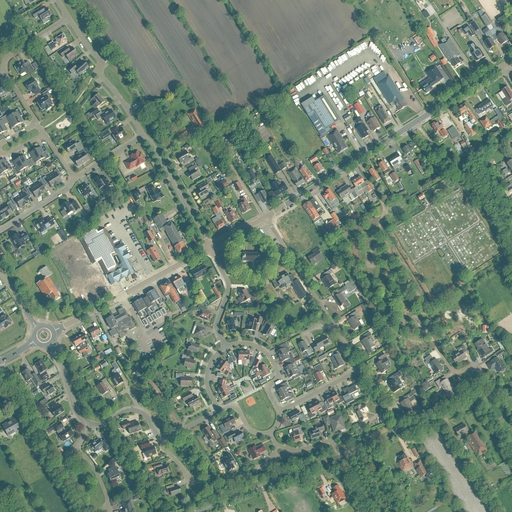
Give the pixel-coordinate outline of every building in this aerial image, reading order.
[(51,15),(46,8),(39,13),(37,10),(31,14),(34,19),(39,16),(44,24),(49,21),(47,18),(51,15)] [(492,23),(486,14),(484,15),(483,16),(482,17),(481,18),(487,27),(492,23)] [(475,32),(479,29),(474,21),(470,24),(475,32)] [(469,33),(472,37),(475,35),(468,25),(462,29),(466,34),(469,33)] [(431,39),(432,38),(435,36),(430,28),(426,31),(431,39)] [(502,34),(499,36),(494,28),(490,31),(495,41),(498,39),(502,45),(507,41),(502,34)] [(493,42),(495,41),(490,31),(488,29),(485,31),(486,33),(485,34),(482,36),(484,38),(483,39),(490,50),(495,46),(493,42)] [(419,36),(422,42),(428,39),(424,33),(419,36)] [(52,42),(48,45),(52,51),(56,48),(55,46),(58,44),(59,47),(67,42),(65,39),(66,38),(63,34),(55,39),(56,42),(53,44),(52,42)] [(454,67),(461,63),(457,58),(461,55),(449,38),(438,45),(446,58),(446,57),(450,62),(451,62),(454,67)] [(474,50),(475,52),(472,54),(477,61),(484,56),(479,49),(476,51),(475,49),(477,48),(474,43),(469,46),(472,51),(474,50)] [(69,61),(77,55),(76,53),(73,49),(72,48),(68,50),(66,47),(58,53),(62,58),(65,56),(69,61)] [(72,75),(75,72),(77,73),(80,76),(82,74),(83,74),(85,72),(85,71),(88,68),(86,66),(87,65),(86,64),(85,63),(84,63),(82,61),(75,67),(72,64),(67,69),(72,75)] [(18,72),(20,75),(25,71),(27,74),(33,70),(29,64),(25,67),(23,62),(20,64),(20,63),(17,65),(17,66),(15,67),(15,68),(18,73),(18,72)] [(440,81),(443,79),(435,66),(426,73),(431,81),(428,83),(429,84),(422,89),(426,94),(427,93),(427,94),(429,92),(433,89),(431,87),(440,81)] [(393,103),(395,105),(396,105),(399,111),(407,106),(403,100),(404,100),(388,76),(385,78),(384,76),(386,75),(384,72),(373,79),(375,82),(389,104),(392,102),(393,103)] [(319,74),(299,85),(302,91),(322,79),(319,74)] [(347,104),(331,76),(326,79),(342,107),(347,104)] [(31,90),(35,95),(40,91),(37,86),(33,79),(25,85),(29,91),(31,90)] [(0,85),(0,96),(4,94),(5,96),(9,94),(3,85),(1,87),(0,85)] [(506,98),(502,100),(506,106),(511,103),(510,101),(511,99),(511,94),(508,87),(502,91),(506,98)] [(92,107),(94,110),(96,108),(98,107),(105,102),(98,94),(92,99),(96,103),(92,107)] [(51,107),(50,106),(52,105),(46,96),(44,98),(36,103),(42,111),(45,109),(46,111),(51,107)] [(304,109),(321,137),(326,133),(327,135),(326,135),(332,145),(333,145),(336,149),(335,149),(336,151),(337,150),(339,153),(347,148),(344,142),(336,129),(333,131),(332,130),(330,127),(339,121),(324,97),(315,102),(312,98),(301,105),(304,109)] [(478,108),(475,110),(478,115),(482,113),(493,106),(489,100),(478,107),(478,108)] [(472,120),(475,125),(478,123),(470,111),(465,104),(457,109),(462,117),(465,114),(466,115),(468,114),(471,118),(469,119),(470,122),(472,120)] [(384,125),(390,121),(381,105),(374,109),(384,125)] [(16,113),(12,115),(17,125),(22,122),(19,117),(22,116),(19,109),(15,111),(16,113)] [(110,110),(102,115),(101,112),(95,116),(98,120),(102,118),(106,124),(115,119),(110,110)] [(197,128),(203,125),(199,118),(200,118),(194,110),(187,115),(192,123),(193,122),(197,128)] [(12,128),(17,125),(12,115),(7,118),(6,116),(3,118),(6,124),(9,123),(12,128)] [(366,120),(368,123),(373,132),(380,128),(376,122),(376,123),(371,116),(366,120)] [(480,122),(483,126),(485,129),(491,125),(490,122),(489,123),(486,118),(480,122)] [(444,137),(448,135),(444,130),(443,131),(442,129),(444,128),(441,124),(439,125),(437,123),(435,124),(432,126),(436,133),(440,131),(444,137)] [(476,134),(468,123),(464,125),(471,137),(476,134)] [(356,129),(362,139),(364,138),(364,139),(368,136),(364,129),(366,128),(364,124),(356,129)] [(180,139),(188,134),(185,128),(180,132),(181,133),(178,135),(173,126),(169,129),(175,138),(178,136),(180,139)] [(126,136),(122,128),(118,130),(116,127),(110,130),(112,134),(112,135),(116,142),(126,136)] [(451,128),(454,132),(450,135),(453,139),(459,135),(454,127),(451,128)] [(102,141),(111,135),(108,130),(99,136),(102,141)] [(65,147),(69,154),(76,149),(78,153),(84,149),(80,142),(75,145),(73,141),(72,142),(72,141),(71,141),(69,142),(69,143),(69,144),(65,147)] [(411,157),(413,155),(411,152),(408,146),(403,150),(406,155),(409,154),(411,157)] [(45,158),(46,160),(49,157),(45,151),(43,153),(40,148),(35,151),(40,160),(45,158)] [(77,157),(73,160),(78,167),(83,164),(85,163),(85,162),(88,160),(84,153),(85,152),(83,149),(76,154),(77,157)] [(30,160),(33,166),(37,164),(36,163),(40,160),(35,151),(30,153),(32,158),(30,160)] [(188,155),(185,151),(178,155),(180,159),(178,160),(180,164),(186,161),(188,164),(193,161),(191,158),(188,159),(186,156),(188,155)] [(134,155),(130,157),(132,159),(125,163),(129,170),(136,166),(136,167),(144,163),(143,161),(144,160),(141,153),(138,152),(137,153),(136,152),(134,153),(134,155)] [(389,160),(393,166),(395,169),(404,164),(402,161),(398,154),(389,160)] [(281,171),(272,156),(266,159),(275,175),(281,171)] [(26,162),(24,157),(18,159),(24,169),(28,167),(29,168),(32,167),(29,160),(26,162)] [(16,167),(13,169),(17,175),(20,173),(19,171),(24,169),(18,159),(13,162),(16,167)] [(414,162),(422,175),(426,172),(425,169),(419,159),(414,162)] [(3,160),(0,161),(0,166),(4,172),(8,170),(9,171),(12,169),(8,163),(6,165),(3,160)] [(379,165),(385,175),(390,172),(388,169),(387,169),(383,162),(379,165)] [(321,172),(323,170),(321,166),(320,164),(319,163),(318,164),(317,163),(313,165),(314,167),(318,174),(319,173),(321,173),(321,172)] [(197,168),(196,165),(190,168),(192,171),(186,174),(188,178),(190,177),(192,181),(200,177),(198,172),(196,173),(194,170),(197,168)] [(380,179),(384,177),(379,166),(375,167),(380,179)] [(307,182),(312,178),(309,175),(311,174),(308,170),(307,171),(305,167),(299,171),(307,182)] [(378,181),(380,180),(377,176),(378,176),(373,168),(369,171),(373,178),(376,182),(378,180),(378,181)] [(55,173),(51,176),(56,185),(61,182),(58,177),(61,175),(57,169),(54,171),(55,173)] [(297,188),(304,183),(301,179),(294,169),(288,173),(294,183),(297,188)] [(245,173),(250,182),(257,179),(251,170),(245,173)] [(395,172),(399,181),(404,179),(400,170),(395,172)] [(394,173),(391,175),(395,182),(399,180),(394,173)] [(52,188),(56,185),(51,176),(46,179),(45,177),(42,179),(46,185),(48,183),(52,188)] [(102,180),(99,176),(92,180),(98,190),(103,187),(104,190),(111,186),(105,178),(102,180)] [(361,177),(356,179),(362,189),(364,192),(366,194),(372,190),(369,185),(367,186),(364,182),(364,183),(361,177)] [(41,195),(46,192),(43,187),(45,186),(41,179),(38,181),(39,183),(35,186),(41,195)] [(356,179),(352,182),(356,188),(354,189),(358,196),(361,194),(364,192),(362,189),(356,179)] [(228,186),(225,181),(216,185),(219,190),(228,186)] [(270,186),(273,190),(277,197),(288,190),(284,184),(281,185),(279,182),(277,183),(277,182),(270,186)] [(197,187),(199,190),(196,192),(200,200),(208,195),(206,191),(209,189),(205,183),(197,187)] [(238,192),(242,190),(238,183),(234,185),(238,192)] [(86,184),(78,189),(78,190),(78,191),(80,195),(81,194),(83,197),(89,194),(91,198),(96,195),(90,185),(87,187),(86,184)] [(343,189),(337,193),(342,200),(350,195),(350,196),(349,196),(352,200),(355,199),(358,196),(354,189),(353,190),(352,188),(349,189),(347,185),(342,188),(343,189)] [(33,193),(36,198),(41,195),(35,186),(30,189),(29,187),(26,189),(30,195),(33,193)] [(156,192),(153,186),(147,189),(150,195),(149,196),(153,203),(163,197),(159,190),(156,192)] [(23,193),(19,196),(25,205),(30,202),(27,197),(29,196),(25,188),(22,190),(23,193)] [(132,194),(136,202),(140,199),(138,196),(141,194),(139,190),(132,194)] [(326,194),(322,197),(325,200),(331,208),(339,202),(338,201),(336,199),(335,199),(332,195),(329,190),(325,193),(326,194)] [(264,204),(270,201),(264,191),(258,195),(260,199),(261,198),(264,204)] [(20,208),(25,205),(19,196),(15,199),(13,197),(10,199),(14,205),(17,203),(20,208)] [(243,214),(250,209),(244,198),(241,200),(243,203),(239,205),(240,208),(243,214)] [(316,211),(320,208),(314,199),(310,202),(316,211)] [(64,210),(60,213),(63,217),(72,211),(73,213),(79,209),(75,202),(69,205),(67,202),(61,206),(64,210)] [(315,224),(321,220),(317,214),(317,213),(309,202),(303,207),(310,218),(311,218),(315,224)] [(0,220),(5,218),(6,218),(8,217),(8,216),(9,215),(6,212),(10,210),(6,204),(0,208),(0,220)] [(224,212),(225,214),(230,223),(237,219),(236,217),(234,214),(233,214),(232,212),(231,209),(229,211),(227,212),(226,211),(225,211),(224,212)] [(305,220),(300,210),(295,213),(296,214),(293,216),(298,224),(305,220)] [(356,220),(366,215),(363,211),(353,216),(356,220)] [(216,217),(211,220),(213,223),(215,226),(217,230),(224,226),(219,217),(220,217),(222,216),(220,213),(220,212),(219,212),(215,214),(215,216),(216,217)] [(336,222),(339,220),(334,213),(331,215),(336,222)] [(181,241),(171,223),(168,225),(161,214),(153,220),(159,230),(162,229),(163,232),(165,231),(174,247),(173,247),(178,255),(187,250),(183,245),(186,243),(184,240),(183,239),(182,240),(183,241),(181,241)] [(38,230),(40,233),(53,224),(50,218),(44,222),(42,218),(34,223),(36,226),(35,227),(37,230),(38,230)] [(280,222),(281,223),(278,225),(282,231),(291,225),(287,218),(280,222)] [(329,227),(333,233),(339,228),(335,223),(329,227)] [(95,230),(79,238),(92,265),(90,266),(96,277),(103,290),(111,286),(122,280),(134,274),(142,270),(137,260),(136,261),(116,224),(102,230),(96,233),(95,230)] [(300,227),(302,232),(306,231),(306,233),(315,231),(313,224),(300,227)] [(294,249),(296,248),(297,251),(306,246),(294,226),(285,232),(287,234),(285,235),(288,239),(290,238),(291,241),(290,241),(294,249)] [(149,231),(144,234),(149,243),(155,239),(149,231)] [(10,238),(17,250),(25,245),(23,243),(29,239),(25,233),(19,237),(18,234),(10,238)] [(36,246),(34,247),(37,252),(32,255),(35,258),(42,254),(36,246)] [(313,265),(323,259),(320,254),(321,252),(318,248),(312,251),(314,254),(308,258),(313,265)] [(149,256),(150,255),(154,263),(159,260),(158,258),(160,257),(155,249),(151,250),(151,249),(146,252),(149,256)] [(261,260),(261,256),(258,254),(242,254),(242,262),(258,262),(261,260)] [(336,263),(335,262),(330,265),(333,269),(333,270),(339,267),(337,263),(336,263)] [(195,279),(207,273),(203,266),(191,273),(195,279)] [(44,279),(51,275),(46,267),(39,271),(44,279)] [(212,278),(216,275),(212,268),(208,271),(212,278)] [(328,288),(328,289),(335,284),(330,275),(333,273),(331,270),(323,275),(325,278),(322,280),(325,284),(325,283),(328,288)] [(276,280),(272,282),(275,289),(280,286),(281,289),(286,287),(286,288),(289,287),(288,285),(292,283),(293,285),(291,286),(300,300),(302,299),(307,296),(297,280),(295,281),(292,274),(289,276),(287,274),(276,279),(276,280)] [(182,292),(186,290),(187,289),(189,293),(192,291),(187,283),(184,285),(182,282),(179,276),(171,281),(177,290),(178,290),(180,293),(182,291),(182,292)] [(57,293),(58,293),(48,277),(36,285),(45,298),(48,296),(53,302),(60,298),(57,293)] [(81,288),(77,291),(83,299),(91,292),(80,278),(76,281),(81,288)] [(184,311),(187,309),(181,299),(179,300),(171,287),(172,286),(169,281),(159,287),(165,297),(168,296),(170,299),(171,298),(174,303),(176,302),(180,309),(182,308),(184,311)] [(340,294),(334,298),(340,307),(343,305),(345,308),(345,309),(350,306),(348,302),(346,303),(341,294),(348,290),(350,293),(355,290),(351,283),(345,286),(346,287),(337,292),(338,292),(340,294)] [(222,287),(221,288),(220,286),(218,288),(223,296),(226,293),(222,287)] [(160,299),(154,289),(151,291),(151,292),(150,292),(155,301),(157,300),(160,304),(162,303),(160,299)] [(205,300),(199,290),(197,291),(203,301),(205,300)] [(237,300),(237,301),(240,304),(243,302),(250,298),(252,302),(255,300),(251,294),(249,296),(245,290),(238,294),(240,297),(238,299),(237,300)] [(25,295),(31,304),(35,302),(29,292),(25,295)] [(148,293),(145,295),(146,297),(147,297),(153,308),(155,307),(152,303),(154,301),(155,301),(150,292),(148,293)] [(150,308),(152,312),(154,311),(153,308),(147,297),(146,297),(143,299),(143,300),(142,300),(147,309),(150,308)] [(144,309),(147,313),(149,312),(147,309),(142,300),(141,299),(138,301),(137,302),(142,310),(144,309)] [(135,302),(132,304),(137,313),(140,317),(142,316),(139,312),(141,311),(142,310),(137,302),(135,302)] [(204,307),(199,305),(196,311),(200,312),(198,317),(208,321),(211,314),(203,311),(204,307)] [(114,318),(116,322),(124,337),(125,336),(123,331),(129,328),(130,330),(135,327),(129,316),(128,317),(124,310),(121,310),(118,312),(120,315),(114,318)] [(356,317),(358,315),(356,312),(351,315),(353,318),(348,321),(354,330),(362,326),(356,317)] [(0,329),(6,325),(7,327),(11,324),(10,323),(12,322),(7,316),(6,317),(5,315),(0,317),(0,329)] [(114,318),(113,319),(112,317),(106,320),(111,329),(112,328),(113,330),(109,332),(111,337),(118,334),(120,339),(124,337),(116,322),(114,318)] [(247,329),(255,331),(257,324),(261,325),(262,318),(256,317),(255,320),(249,319),(248,323),(247,323),(246,325),(247,326),(248,326),(247,329)] [(233,320),(226,322),(228,331),(235,330),(235,326),(236,326),(237,325),(236,321),(234,322),(233,320)] [(266,328),(262,334),(268,338),(270,334),(273,336),(276,331),(273,329),(269,327),(271,324),(266,321),(263,327),(266,328)] [(200,328),(201,325),(196,323),(194,326),(197,327),(194,335),(198,337),(197,337),(202,339),(204,334),(203,334),(205,330),(200,328)] [(98,336),(100,335),(99,333),(96,327),(88,331),(92,337),(97,334),(98,336)] [(375,347),(374,346),(372,342),(373,341),(370,336),(372,335),(370,332),(364,336),(365,339),(361,342),(369,354),(373,352),(372,349),(375,347)] [(78,337),(85,351),(85,350),(88,349),(85,344),(88,343),(84,334),(78,337)] [(316,344),(312,346),(316,352),(320,350),(319,349),(330,343),(326,336),(322,338),(315,342),(316,344)] [(72,340),(75,346),(78,345),(80,349),(78,351),(80,354),(85,351),(78,337),(72,340)] [(196,354),(199,347),(192,344),(193,340),(188,338),(186,341),(187,342),(186,344),(189,345),(187,350),(196,354)] [(482,339),(475,343),(476,345),(479,349),(480,351),(479,352),(482,356),(484,354),(486,356),(493,352),(491,349),(489,350),(483,340),(482,339)] [(306,351),(308,356),(313,353),(311,348),(308,349),(304,342),(298,345),(300,349),(302,353),(306,351)] [(286,344),(285,345),(278,348),(279,351),(276,352),(279,358),(287,353),(290,352),(286,344)] [(464,354),(467,352),(463,346),(458,350),(459,353),(452,357),(456,364),(466,358),(464,354)] [(377,356),(378,359),(380,362),(376,365),(382,374),(392,367),(390,365),(391,365),(383,352),(377,356)] [(289,356),(287,353),(279,358),(282,363),(284,361),(286,364),(296,359),(294,360),(292,355),(289,356)] [(336,369),(344,365),(338,354),(331,358),(336,369)] [(193,369),(195,362),(188,360),(189,357),(182,355),(181,359),(185,360),(183,367),(187,367),(187,368),(187,369),(187,370),(188,370),(189,369),(190,369),(190,368),(193,369)] [(437,374),(443,370),(436,360),(434,361),(431,355),(425,359),(427,362),(425,362),(428,366),(430,364),(437,374)] [(499,373),(505,369),(498,358),(492,361),(492,362),(488,365),(491,370),(496,367),(499,373)] [(297,360),(296,359),(286,364),(287,367),(285,368),(287,373),(295,369),(298,368),(295,361),(297,360)] [(100,369),(113,363),(111,360),(98,366),(100,369)] [(120,360),(117,362),(123,373),(126,372),(120,360)] [(219,364),(229,372),(230,370),(227,368),(229,365),(222,360),(219,364)] [(258,368),(261,362),(256,360),(251,370),(252,371),(257,369),(259,372),(255,373),(256,375),(268,369),(265,364),(258,368)] [(40,376),(39,376),(42,382),(48,378),(45,373),(44,373),(42,372),(46,369),(41,361),(35,365),(40,373),(39,373),(40,376)] [(112,373),(114,376),(111,378),(116,386),(123,382),(115,371),(118,369),(114,363),(111,365),(114,369),(112,371),(112,372),(112,373)] [(229,372),(219,364),(215,369),(223,374),(225,371),(228,374),(229,372)] [(323,371),(320,365),(314,367),(317,373),(313,376),(314,378),(315,378),(318,383),(323,380),(320,373),(323,371)] [(298,368),(295,369),(287,373),(290,378),(293,377),(294,380),(302,376),(298,368)] [(30,379),(35,387),(36,387),(36,388),(42,384),(35,373),(32,375),(28,369),(22,373),(27,381),(30,379)] [(270,374),(268,369),(256,375),(257,377),(260,375),(262,378),(270,374)] [(394,380),(388,383),(394,393),(400,388),(404,386),(398,377),(401,375),(399,372),(392,377),(394,380)] [(183,378),(183,374),(175,374),(175,379),(180,379),(180,386),(191,386),(191,378),(183,378)] [(104,380),(101,382),(102,383),(97,386),(102,395),(108,392),(106,389),(109,387),(104,380)] [(442,387),(447,394),(449,398),(455,394),(453,391),(454,390),(448,380),(443,383),(441,380),(436,383),(440,388),(442,387)] [(286,383),(278,387),(279,389),(277,391),(279,396),(288,392),(286,389),(289,388),(286,383)] [(46,392),(49,396),(55,391),(51,385),(48,387),(47,384),(40,388),(44,394),(46,392)] [(347,390),(346,388),(343,390),(346,396),(343,397),(347,404),(354,401),(352,396),(358,392),(354,385),(347,390)] [(216,390),(219,395),(230,389),(230,387),(226,389),(225,386),(224,386),(216,390)] [(231,390),(230,389),(219,395),(221,399),(229,395),(228,392),(231,390)] [(186,401),(190,408),(199,403),(195,396),(191,398),(190,396),(191,395),(190,392),(181,397),(184,402),(186,401)] [(289,395),(288,392),(279,396),(282,401),(285,400),(286,402),(294,398),(292,393),(289,395)] [(335,392),(330,394),(334,403),(337,402),(339,404),(344,402),(341,396),(338,398),(335,392)] [(414,395),(413,392),(405,397),(406,400),(400,403),(403,407),(403,406),(408,413),(414,409),(410,403),(415,399),(413,395),(414,395)] [(334,403),(330,394),(325,397),(328,403),(325,404),(328,410),(333,407),(332,405),(334,403)] [(313,403),(317,412),(320,411),(321,413),(327,411),(324,405),(321,407),(318,401),(313,403)] [(54,402),(48,405),(51,410),(50,410),(55,417),(64,411),(60,405),(57,406),(54,402)] [(317,412),(313,403),(307,406),(310,412),(308,414),(310,419),(316,416),(314,414),(317,412)] [(368,411),(365,405),(361,407),(360,406),(355,409),(362,422),(367,419),(364,413),(368,411)] [(303,421),(304,423),(307,421),(303,414),(301,415),(298,411),(289,415),(293,421),(299,418),(301,422),(303,421)] [(336,430),(336,431),(345,428),(344,424),(344,423),(343,421),(341,415),(330,419),(332,426),(334,425),(335,427),(335,428),(335,430),(336,430)] [(8,436),(17,431),(18,432),(22,430),(13,416),(8,419),(11,422),(8,424),(8,422),(2,426),(8,436)] [(219,427),(223,434),(229,431),(227,428),(235,423),(234,422),(235,422),(234,421),(232,417),(222,422),(223,424),(219,427)] [(63,441),(73,435),(69,428),(64,431),(62,428),(63,428),(60,422),(53,426),(56,432),(57,432),(58,435),(63,441)] [(140,430),(139,426),(138,426),(137,422),(129,424),(128,422),(121,424),(122,429),(127,428),(129,434),(140,430)] [(319,432),(324,430),(322,424),(315,426),(317,430),(309,433),(312,440),(321,437),(319,432)] [(477,457),(489,450),(477,430),(469,435),(467,432),(468,431),(464,425),(455,430),(459,437),(464,434),(477,457)] [(293,435),(291,436),(292,441),(295,440),(295,442),(301,441),(299,436),(303,434),(301,427),(294,429),(295,432),(292,433),(293,435)] [(214,430),(211,432),(209,428),(203,432),(206,437),(204,439),(206,442),(213,438),(214,441),(219,438),(214,430)] [(232,431),(226,435),(226,436),(224,437),(226,442),(233,438),(235,442),(238,440),(238,442),(244,439),(240,432),(234,435),(232,431)] [(93,444),(93,443),(89,446),(94,453),(102,447),(105,452),(110,448),(104,440),(104,441),(101,443),(99,439),(93,444)] [(222,439),(218,441),(222,449),(226,446),(222,439)] [(156,454),(153,446),(150,447),(148,441),(139,444),(141,450),(144,449),(147,458),(152,456),(156,454)] [(501,451),(505,449),(500,441),(497,443),(501,451)] [(265,451),(263,445),(258,447),(256,448),(255,447),(248,450),(251,456),(250,456),(250,457),(250,459),(252,459),(253,460),(260,456),(258,453),(260,452),(260,453),(265,451)] [(463,455),(469,452),(465,446),(460,450),(463,455)] [(402,472),(412,466),(408,458),(407,458),(404,453),(398,457),(400,461),(397,463),(402,472)] [(117,462),(119,465),(122,464),(118,454),(112,460),(114,463),(117,462)] [(233,460),(229,454),(224,457),(226,461),(222,464),(227,472),(234,468),(230,462),(233,460)] [(426,475),(426,476),(431,479),(434,477),(429,468),(425,470),(420,461),(414,464),(421,478),(426,475)] [(161,463),(153,466),(154,470),(157,469),(159,476),(169,472),(167,465),(162,467),(161,463)] [(115,467),(108,470),(109,474),(106,475),(107,477),(108,477),(111,484),(112,484),(111,482),(120,478),(121,479),(119,474),(121,473),(119,469),(117,470),(115,467)] [(171,486),(165,487),(167,493),(170,492),(171,496),(181,493),(179,487),(172,489),(171,486)] [(338,504),(346,498),(341,490),(340,490),(337,486),(332,489),(334,492),(331,494),(338,504)] [(123,511),(133,511),(133,509),(132,510),(129,501),(123,503),(125,511),(123,511)]
